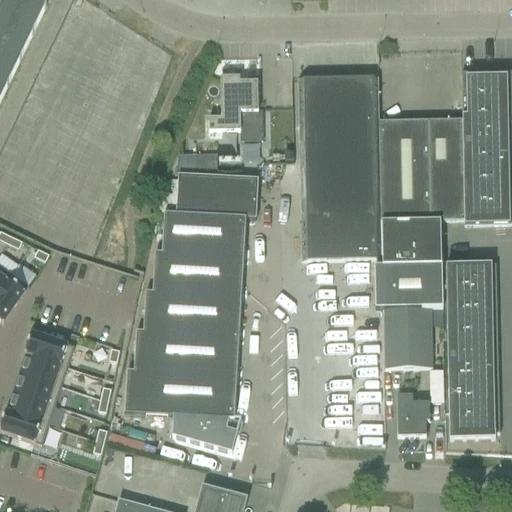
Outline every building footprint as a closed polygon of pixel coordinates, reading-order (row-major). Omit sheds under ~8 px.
[(0,101),(45,8),(29,0),(3,0),(0,8),(0,101)] [(480,76),(460,76),(461,124),(463,219),(463,224),(463,230),(511,228),(511,153),(510,75),(490,76),(490,79),(480,79),(480,76)] [(257,115),(256,85),(238,86),(238,81),(219,81),(220,122),(208,122),(208,136),(239,135),(239,144),(262,144),(261,115),(257,115)] [(378,126),(377,83),(297,84),(297,104),(300,225),(340,225),(380,224),(378,126)] [(461,124),(428,125),(430,225),(440,225),(463,224),(463,219),(461,124)] [(430,225),(428,125),(378,126),(380,224),(380,226),(430,225)] [(194,155),(193,176),(253,178),(254,158),(194,155)] [(255,223),(256,203),(257,183),(177,179),(175,217),(175,219),(244,223),(255,223)] [(233,423),(244,223),(175,219),(175,217),(163,217),(161,257),(154,257),(152,297),(144,296),(142,336),(135,335),(133,375),(126,375),(124,418),(173,420),(171,440),(230,457),(236,436),(239,437),(242,427),(239,426),(240,423),(233,423)] [(380,264),(380,226),(380,224),(340,225),(300,225),(301,266),(341,265),(380,264)] [(380,264),(381,272),(440,271),(440,225),(430,225),(380,226),(380,264)] [(0,235),(0,244),(7,248),(10,241),(0,235)] [(10,241),(7,248),(18,253),(20,249),(21,246),(10,241)] [(37,254),(33,261),(44,266),(48,259),(37,254)] [(495,269),(445,269),(448,439),(448,444),(494,443),(494,438),(498,438),(495,269)] [(0,293),(10,279),(0,271),(0,293)] [(374,313),(440,313),(440,271),(381,272),(374,272),(374,313)] [(10,279),(0,293),(0,326),(2,328),(28,291),(10,279)] [(383,375),(431,374),(430,314),(382,315),(383,375)] [(31,337),(24,357),(45,364),(67,371),(74,351),(31,337)] [(110,353),(108,365),(116,367),(118,355),(110,353)] [(23,362),(18,377),(39,384),(60,391),(67,371),(45,364),(24,357),(24,358),(25,358),(23,362)] [(18,377),(12,396),(32,403),(54,410),(60,391),(39,384),(18,377)] [(102,392),(99,404),(101,404),(107,406),(110,393),(102,392)] [(5,414),(5,415),(28,423),(48,430),(54,410),(32,403),(12,396),(6,413),(6,415),(5,414)] [(411,407),(411,400),(395,400),(397,441),(425,440),(424,426),(428,425),(428,407),(411,407)] [(99,404),(97,415),(105,417),(107,406),(101,404),(99,404)] [(0,429),(0,436),(41,450),(48,430),(28,423),(5,415),(4,416),(0,429)] [(98,433),(95,445),(98,446),(103,447),(106,436),(98,433)] [(95,445),(92,457),(100,459),(103,447),(98,446),(95,445)] [(239,511),(242,504),(203,494),(198,511),(148,511),(117,504),(115,511),(239,511)]
